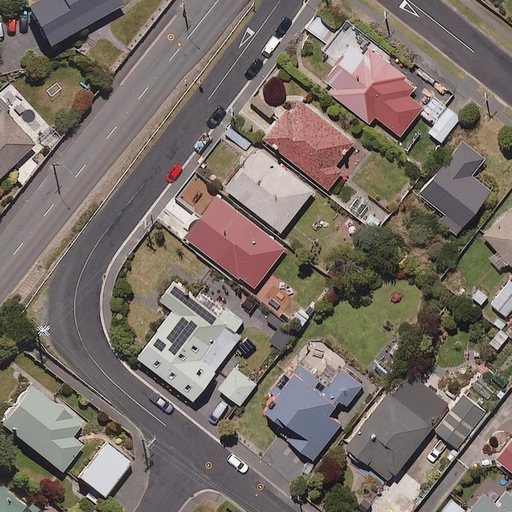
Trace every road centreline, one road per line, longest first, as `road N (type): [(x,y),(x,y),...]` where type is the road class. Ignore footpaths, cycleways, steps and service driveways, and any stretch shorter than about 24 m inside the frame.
road 1 (residential): [(200,453),(89,357),(74,324),(73,290),(93,248),(279,0)]
road 2 (secondary): [(0,274),(218,0)]
road 3 (residential): [(408,0),(511,81)]
